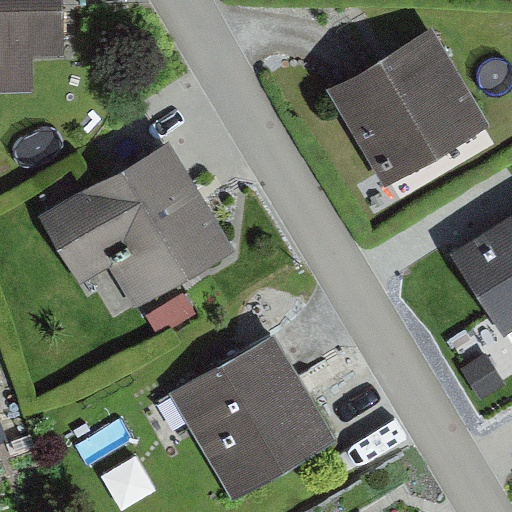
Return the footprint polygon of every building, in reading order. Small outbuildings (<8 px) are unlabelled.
[(0,0),(0,90),(33,90),(32,51),(64,51),(62,0),(0,0)] [(326,82),(384,182),(491,120),(432,20),(326,82)] [(87,181),(37,211),(79,281),(109,263),(134,306),(236,245),(169,132),(87,181)] [(511,207),(451,246),(511,341),(511,340),(511,207)] [(183,289),(145,313),(160,336),(197,312),(183,289)] [(274,329),(169,390),(231,496),(336,434),(288,353),(274,329)] [(505,381),(485,351),(461,366),(480,396),(505,381)]
